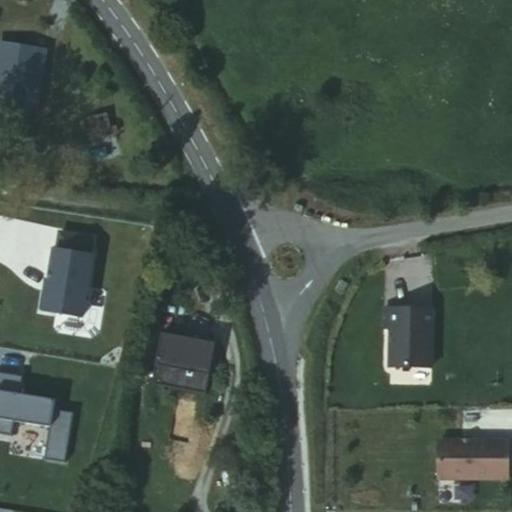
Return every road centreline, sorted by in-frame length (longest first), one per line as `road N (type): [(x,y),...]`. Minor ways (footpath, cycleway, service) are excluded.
road 1 (secondary): [(98,0),(165,91),(237,231)]
road 2 (secondary): [(267,312),(289,511)]
road 3 (unclassified): [(342,238),(511,212)]
